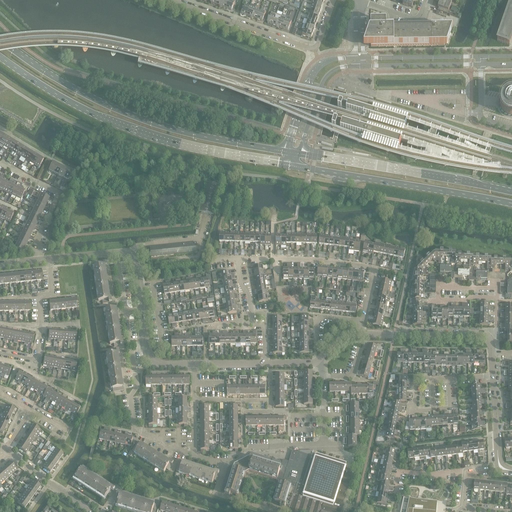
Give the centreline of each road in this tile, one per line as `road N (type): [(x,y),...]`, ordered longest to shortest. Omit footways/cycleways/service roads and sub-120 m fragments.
road 1 (primary): [(0,56),(90,111),(149,135),(292,166)]
road 2 (primary): [(286,151),(154,125),(61,82),(0,40)]
road 3 (primary): [(292,166),(511,204)]
road 4 (primary): [(511,191),(298,153)]
road 5 (residential): [(193,456),(135,431),(125,312)]
road 6 (residential): [(225,463),(253,447),(322,445),(321,376)]
road 7 (residential): [(313,47),(170,0)]
road 8 (residential): [(0,353),(33,360),(40,295),(52,293),(49,258)]
road 9 (residential): [(49,258),(129,251),(140,310)]
road 10 (residential): [(497,298),(438,300),(439,286),(497,287)]
road 11 (residential): [(360,334),(490,339)]
road 12 (unclassified): [(355,57),(314,69),(286,151)]
